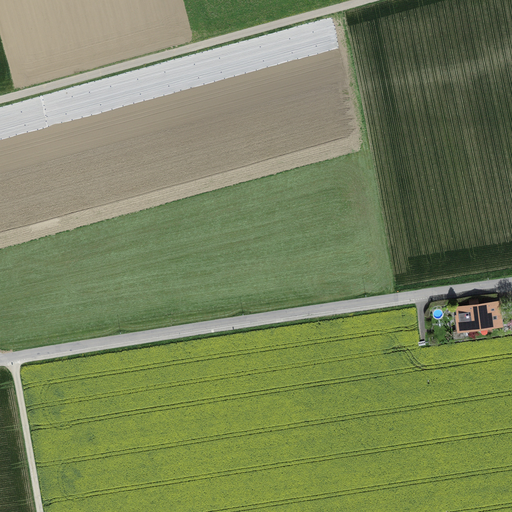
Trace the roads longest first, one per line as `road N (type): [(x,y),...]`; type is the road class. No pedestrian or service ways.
road 1 (unclassified): [(511,281),(0,360)]
road 2 (unclassified): [(0,101),(360,0)]
road 3 (track): [(14,358),(37,511)]
